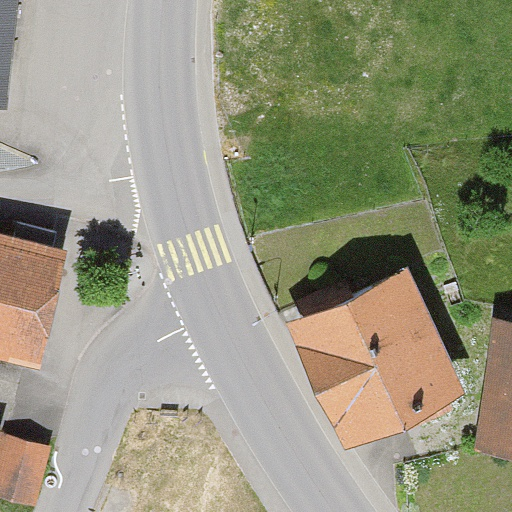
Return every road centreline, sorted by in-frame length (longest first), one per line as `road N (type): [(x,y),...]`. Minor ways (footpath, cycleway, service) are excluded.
road 1 (tertiary): [(213,313),(93,407),(57,511)]
road 2 (tertiary): [(213,313),(343,511)]
road 3 (residential): [(168,162),(0,187)]
road 4 (tertiary): [(158,0),(168,162)]
road 5 (tertiary): [(168,162),(213,313)]
